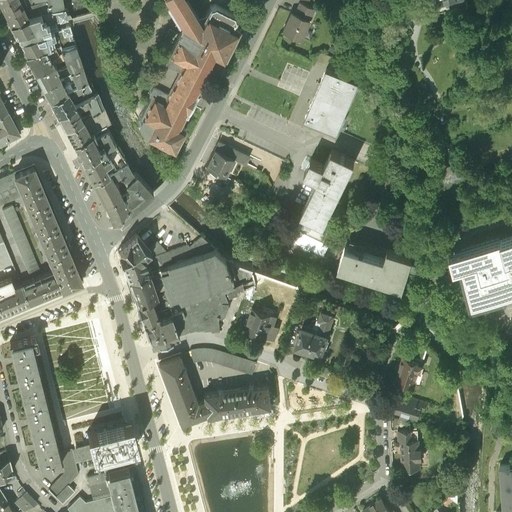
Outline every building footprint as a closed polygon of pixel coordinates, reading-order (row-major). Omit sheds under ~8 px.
[(0,0),(0,1),(10,22),(39,13),(51,11),(47,0),(43,0),(33,3),(31,0),(25,0),(28,5),(27,5),(27,4),(25,5),(22,0),(0,0)] [(47,0),(51,11),(64,9),(61,0),(31,0),(33,3),(43,0),(47,0)] [(238,26),(232,23),(235,17),(234,12),(215,2),(210,4),(206,10),(201,21),(188,0),(167,0),(168,1),(164,3),(177,23),(179,22),(181,25),(180,27),(181,27),(170,50),(168,49),(148,89),(151,91),(137,120),(144,132),(174,147),(185,125),(178,122),(185,109),(189,102),(194,94),(193,93),(197,86),(196,86),(214,52),(223,56),(238,26)] [(297,8),(311,14),(314,8),(299,2),(297,8)] [(311,14),(297,8),(295,12),(290,10),(282,30),(285,31),(285,32),(286,35),(290,37),(292,36),(293,35),(300,38),(311,14)] [(18,37),(26,53),(45,48),(59,43),(60,48),(75,44),(68,22),(64,9),(51,11),(39,13),(10,22),(18,37)] [(51,57),(54,62),(64,57),(77,50),(75,44),(60,48),(59,43),(45,48),(50,58),(51,57)] [(50,58),(45,48),(26,53),(36,71),(54,62),(51,57),(50,58)] [(82,65),(77,50),(64,57),(68,65),(66,67),(66,66),(61,68),(62,69),(57,71),(55,67),(56,67),(54,62),(36,71),(43,85),(61,75),(82,65)] [(87,79),(82,65),(61,75),(43,85),(50,99),(50,98),(67,90),(87,79)] [(314,97),(305,118),(337,132),(359,81),(355,80),(356,77),(352,75),(351,78),(326,67),(314,97)] [(119,81),(125,94),(133,91),(128,78),(127,78),(127,79),(121,81),(120,81),(119,81)] [(87,79),(67,90),(50,98),(58,112),(93,94),(87,79)] [(125,94),(131,110),(137,107),(136,105),(138,104),(138,103),(137,103),(136,98),(136,97),(135,97),(133,91),(125,94)] [(98,92),(93,94),(58,112),(66,127),(82,118),(77,107),(80,109),(89,104),(93,113),(99,109),(104,108),(98,92)] [(423,104),(426,110),(435,105),(432,100),(423,104)] [(110,123),(104,108),(99,109),(93,113),(82,118),(66,127),(73,141),(105,124),(106,125),(110,123)] [(8,111),(0,115),(0,143),(20,133),(8,111)] [(106,125),(105,124),(73,141),(83,161),(104,150),(115,144),(106,125)] [(249,154),(218,138),(214,146),(233,156),(233,157),(245,163),(249,154)] [(116,168),(126,162),(115,144),(104,150),(116,168)] [(438,144),(432,144),(435,161),(441,160),(438,144)] [(233,156),(214,146),(205,164),(224,174),(233,157),(233,156)] [(354,160),(332,149),(324,165),(311,158),(304,171),(309,173),(318,178),(302,208),(301,211),(324,222),(354,160)] [(116,168),(104,150),(83,161),(94,181),(110,173),(109,172),(116,168)] [(124,180),(126,183),(135,177),(134,175),(126,162),(116,168),(109,172),(110,173),(113,179),(120,174),(124,180)] [(0,177),(0,205),(22,196),(25,202),(46,193),(34,163),(0,177)] [(105,203),(121,195),(116,185),(113,179),(110,173),(94,181),(105,203)] [(134,193),(124,201),(127,206),(126,207),(130,212),(153,193),(136,173),(134,175),(135,177),(126,183),(129,187),(134,193)] [(116,185),(124,180),(120,174),(113,179),(116,185)] [(398,209),(399,181),(391,176),(385,188),(387,190),(385,195),(387,196),(384,202),(398,209)] [(105,203),(109,211),(113,222),(123,219),(130,212),(126,207),(127,206),(124,201),(134,193),(129,187),(127,189),(128,191),(125,194),(127,196),(123,199),(121,195),(105,203)] [(58,221),(46,193),(25,202),(37,230),(58,221)] [(12,205),(2,209),(29,273),(39,268),(12,205)] [(324,238),(329,226),(312,219),(307,230),(324,238)] [(71,250),(58,221),(37,230),(49,259),(71,250)] [(468,241),(450,246),(455,261),(464,259),(469,275),(412,258),(412,256),(393,249),(387,247),(384,257),(352,246),(345,244),(338,265),(402,287),(410,265),(471,282),(471,284),(474,293),(511,283),(511,229),(508,231),(468,241)] [(128,278),(149,270),(145,257),(150,251),(143,243),(136,234),(118,250),(128,278)] [(154,256),(165,252),(165,250),(152,235),(143,243),(150,251),(154,256)] [(201,236),(189,245),(196,254),(198,253),(210,243),(201,236)] [(163,265),(149,270),(157,293),(162,291),(165,299),(178,334),(190,330),(195,329),(197,329),(204,328),(212,329),(214,329),(219,329),(219,317),(225,316),(229,306),(229,303),(228,299),(236,295),(235,286),(233,278),(235,278),(230,261),(210,243),(198,253),(196,254),(163,265)] [(163,265),(196,254),(189,245),(188,244),(165,252),(154,256),(163,265)] [(6,248),(0,250),(0,265),(1,267),(12,262),(6,248)] [(49,259),(53,269),(61,289),(83,279),(71,250),(49,259)] [(243,283),(245,289),(256,285),(252,271),(238,266),(240,276),(243,283)] [(61,289),(53,269),(21,283),(29,302),(61,289)] [(128,278),(136,301),(157,293),(149,270),(128,278)] [(0,314),(29,302),(21,283),(15,285),(16,289),(0,295),(0,314)] [(243,283),(235,286),(236,295),(243,297),(245,289),(243,283)] [(256,285),(245,289),(243,297),(240,307),(248,309),(256,285)] [(293,307),(298,308),(304,291),(299,289),(293,307)] [(157,293),(136,301),(152,344),(178,334),(165,299),(162,291),(157,293)] [(277,316),(252,307),(244,330),(274,340),(278,327),(274,325),(277,316)] [(301,321),(304,309),(299,308),(295,319),(301,321)] [(314,327),(305,324),(304,327),(302,326),(296,346),(320,354),(321,354),(324,355),(329,340),(326,336),(333,316),(322,312),(319,320),(322,321),(318,331),(313,330),(314,327)] [(39,366),(32,335),(8,340),(15,372),(39,366)] [(409,354),(417,356),(422,358),(424,350),(411,346),(409,354)] [(256,362),(219,350),(213,348),(212,348),(206,347),(199,347),(197,348),(190,349),(193,361),(198,360),(199,360),(203,360),(208,360),(213,361),(252,373),(256,362)] [(159,372),(165,389),(188,381),(182,367),(177,352),(154,360),(159,372)] [(420,363),(421,361),(416,359),(417,356),(409,354),(408,357),(403,355),(395,379),(394,383),(403,386),(404,382),(413,385),(418,370),(421,371),(423,364),(420,363)] [(317,373),(329,378),(332,369),(320,365),(317,373)] [(358,373),(360,367),(353,365),(351,371),(358,373)] [(46,398),(39,366),(15,372),(23,403),(46,398)] [(188,381),(165,389),(178,426),(204,416),(201,398),(195,400),(188,381)] [(267,383),(233,389),(236,412),(270,406),(267,383)] [(201,398),(204,416),(236,412),(233,389),(201,394),(201,397),(201,398)] [(427,401),(410,395),(408,401),(421,405),(420,409),(424,410),(427,401)] [(54,429),(47,398),(23,403),(30,435),(54,429)] [(408,401),(396,398),(392,410),(401,412),(409,415),(418,417),(420,409),(421,405),(408,401)] [(407,421),(409,415),(401,412),(399,418),(407,421)] [(104,426),(85,431),(88,441),(76,444),(76,445),(79,458),(100,453),(105,470),(127,465),(123,447),(127,446),(127,447),(131,446),(131,445),(137,443),(131,420),(125,422),(125,421),(114,423),(114,425),(104,427),(104,426)] [(401,439),(411,438),(411,429),(411,428),(398,429),(398,440),(401,439)] [(419,447),(418,428),(411,429),(411,438),(401,439),(403,467),(420,467),(419,457),(422,457),(421,447),(419,447)] [(58,450),(54,429),(30,435),(37,466),(61,460),(58,450)] [(68,483),(78,473),(72,447),(58,450),(61,460),(64,472),(48,488),(56,496),(68,483)] [(0,460),(8,455),(7,449),(0,451),(0,460)] [(0,477),(12,470),(8,455),(0,460),(0,477)] [(511,511),(511,461),(500,462),(503,509),(496,509),(496,511),(511,511)] [(127,465),(105,470),(111,493),(113,502),(135,496),(127,465)] [(93,498),(111,493),(105,470),(87,475),(93,498)] [(80,483),(78,473),(68,483),(74,489),(80,483)] [(56,496),(62,502),(74,489),(68,483),(56,496)] [(16,501),(24,509),(36,502),(25,491),(25,490),(24,491),(23,489),(22,489),(20,491),(20,492),(21,493),(16,498),(16,499),(16,500),(16,501)] [(115,511),(113,502),(111,493),(93,498),(85,500),(79,494),(67,506),(72,511),(115,511)] [(139,511),(135,496),(113,502),(115,511),(139,511)] [(0,511),(14,511),(6,497),(0,500),(0,511)] [(381,497),(363,509),(364,511),(388,511),(391,511),(381,497)]
